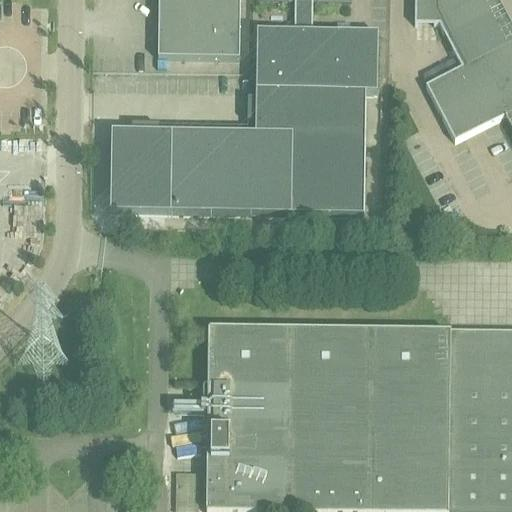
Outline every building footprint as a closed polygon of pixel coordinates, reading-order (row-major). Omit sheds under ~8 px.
[(158,0),(158,63),(239,64),(239,0),(158,0)] [(366,97),(377,97),(377,35),(311,35),(311,4),(349,5),(349,0),(255,0),(256,4),(294,5),(294,35),(257,35),(256,96),(366,97)] [(507,115),(511,125),(511,33),(494,0),(412,0),(412,27),(436,27),(459,70),(424,88),(453,143),(507,115)] [(172,220),(365,221),(366,97),(256,96),(256,138),(157,139),(157,140),(133,140),(133,139),(112,138),(111,221),(172,221),(172,220)] [(511,511),(511,336),(208,333),(205,511),(511,511)] [(175,511),(198,511),(199,479),(176,479),(175,511)]
